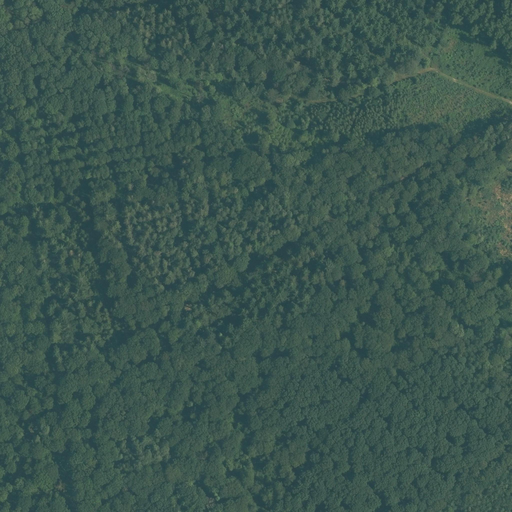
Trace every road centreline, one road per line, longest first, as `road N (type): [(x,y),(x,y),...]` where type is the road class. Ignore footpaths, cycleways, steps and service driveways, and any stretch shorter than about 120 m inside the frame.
road 1 (track): [(511,120),(70,372),(55,370)]
road 2 (track): [(0,45),(78,511)]
